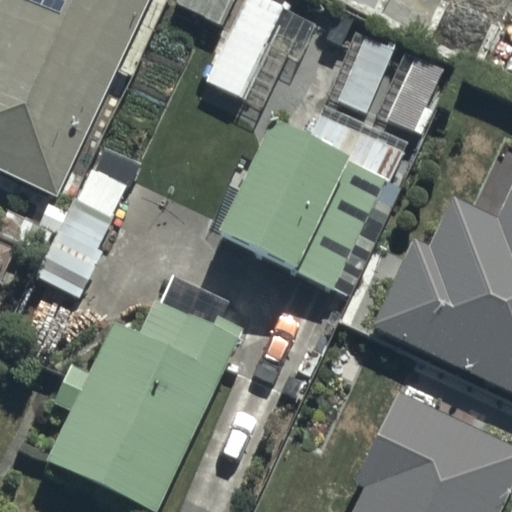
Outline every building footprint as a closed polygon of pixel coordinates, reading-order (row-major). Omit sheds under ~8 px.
[(1,0),(0,4),(0,179),(54,205),(150,0),(1,0)] [(222,32),(235,0),(176,0),(172,11),(222,32)] [(249,0),(246,0),(203,87),(241,105),(284,17),(249,0)] [(511,0),(311,0),(511,92),(511,0)] [(332,106),(366,121),(395,58),(362,42),(332,106)] [(414,62),(385,127),(418,142),(430,116),(425,113),(442,75),(414,62)] [(274,130),(214,245),(293,286),(296,281),(331,299),(388,190),(274,130)] [(32,280),(77,304),(101,258),(96,255),(127,196),(88,176),(32,280)] [(511,182),(495,218),(452,197),(428,247),(413,240),(371,327),(511,393),(511,182)] [(0,277),(9,258),(0,253),(0,277)] [(111,329),(44,469),(134,511),(160,511),(243,339),(220,328),(228,312),(170,284),(157,312),(152,310),(137,341),(111,329)] [(498,511),(511,482),(511,448),(397,395),(356,482),(365,486),(352,511),(498,511)]
